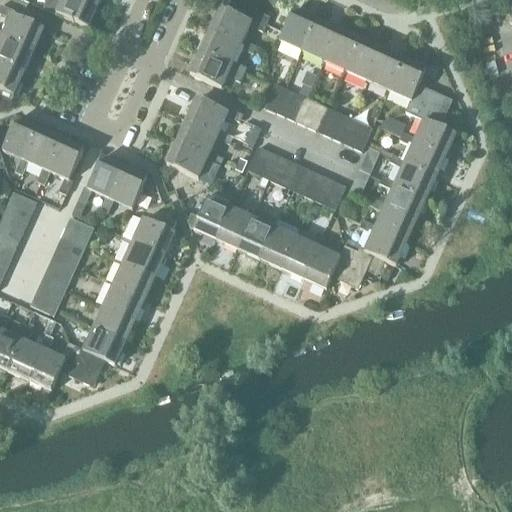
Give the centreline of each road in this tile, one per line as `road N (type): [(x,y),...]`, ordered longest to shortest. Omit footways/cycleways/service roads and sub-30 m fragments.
road 1 (residential): [(152,70),(355,163)]
road 2 (residential): [(118,55),(84,129),(118,143),(152,70)]
